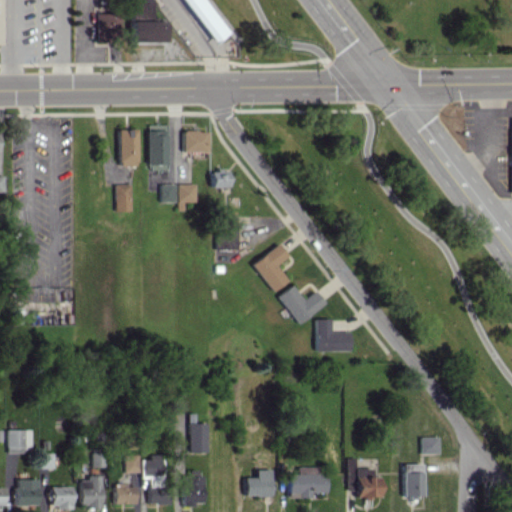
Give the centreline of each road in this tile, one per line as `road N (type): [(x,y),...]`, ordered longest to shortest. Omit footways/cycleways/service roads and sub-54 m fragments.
road 1 (tertiary): [(0,89),(511,82)]
road 2 (residential): [(216,86),(228,126),(511,494)]
road 3 (tertiary): [(323,0),(511,247)]
